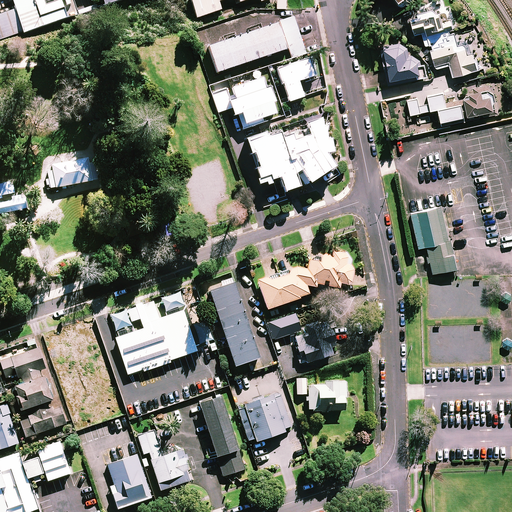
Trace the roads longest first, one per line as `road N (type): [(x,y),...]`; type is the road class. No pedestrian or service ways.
road 1 (residential): [(372,198),(0,323)]
road 2 (residential): [(390,459),(390,289),(372,198)]
road 3 (residential): [(372,198),(335,0)]
road 4 (residential): [(390,459),(366,476),(262,511)]
